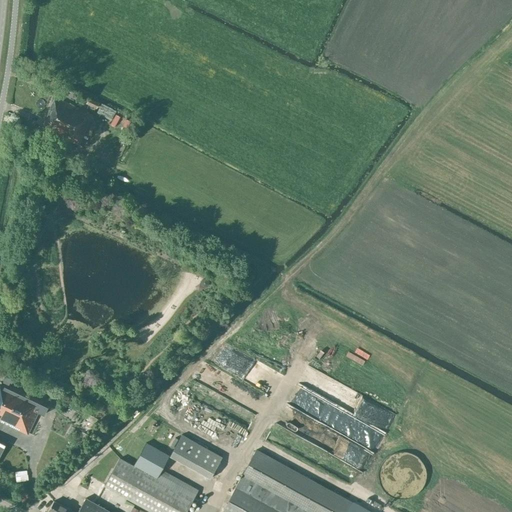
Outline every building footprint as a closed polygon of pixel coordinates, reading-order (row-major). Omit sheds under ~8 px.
[(93,115),(55,97),(45,119),(46,120),(42,128),(79,145),(93,115)] [(96,109),(99,103),(89,98),(87,104),(96,109)] [(115,113),(101,105),(97,113),(111,120),(115,113)] [(3,382),(0,381),(0,382),(0,420),(28,434),(38,412),(44,414),(47,407),(42,405),(43,402),(10,386),(12,380),(5,377),(3,382)] [(176,412),(174,416),(187,421),(189,417),(176,412)] [(133,430),(142,422),(137,416),(128,424),(133,430)] [(219,417),(218,419),(215,417),(210,426),(237,440),(242,430),(219,417)] [(223,457),(182,435),(170,456),(211,479),(223,457)] [(368,455),(329,436),(325,445),(316,441),(313,446),(362,469),(368,455)] [(120,459),(105,487),(149,511),(187,511),(194,500),(199,491),(162,471),(170,456),(147,443),(136,462),(134,466),(120,459)] [(256,450),(222,511),(347,511),(352,504),(256,450)] [(25,469),(19,471),(21,480),(28,478),(25,469)] [(73,511),(54,501),(48,511),(109,511),(86,498),(77,511),(73,511)]
